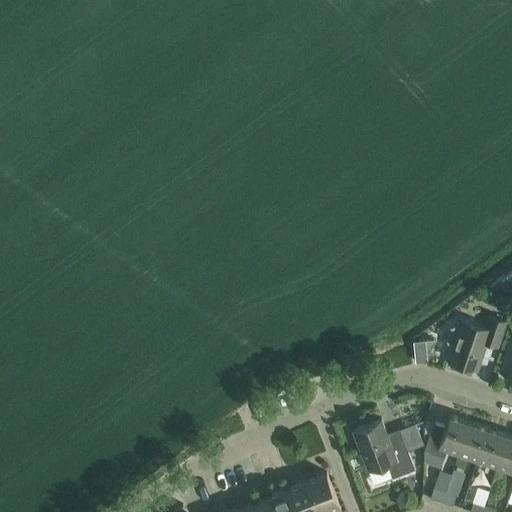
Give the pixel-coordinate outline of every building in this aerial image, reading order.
[(511,267),(491,284),(511,290),(511,267)] [(510,312),(511,305),(511,297),(500,294),(497,307),(510,312)] [(461,317),(457,327),(454,325),(451,327),(447,337),(449,341),(452,342),(447,357),(463,362),(477,367),(487,340),(498,344),(506,320),(489,314),(485,325),(461,317)] [(447,449),(451,451),(462,417),(449,413),(445,424),(434,420),(434,422),(425,448),(445,455),(447,449)] [(462,417),(451,451),(458,453),(475,459),(486,425),(462,417)] [(393,476),(415,468),(404,438),(391,443),(382,418),(353,429),(360,446),(368,468),(387,460),(393,476)] [(415,421),(400,427),(404,438),(419,432),(415,421)] [(486,425),(475,459),(497,466),(499,467),(510,433),(486,425)] [(511,434),(510,433),(499,467),(511,471),(511,434)] [(308,479),(320,511),(327,511),(341,507),(340,503),(327,472),(308,479)] [(449,478),(445,490),(456,494),(460,481),(449,478)] [(289,487),(298,511),(320,511),(308,479),(289,487)] [(276,511),(298,511),(289,487),(270,494),(276,511)] [(434,487),(431,495),(453,503),(456,494),(445,490),(434,487)] [(251,501),(255,511),(276,511),(270,494),(251,501)] [(474,500),(470,509),(480,511),(481,511),(485,504),(474,500)] [(232,509),(233,511),(255,511),(251,501),(232,509)] [(189,511),(183,503),(175,509),(177,511),(189,511)]
